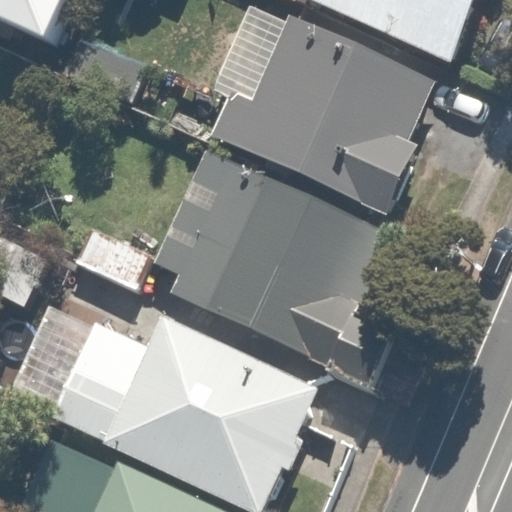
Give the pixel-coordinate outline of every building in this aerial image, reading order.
[(492,0),(303,0),(461,71),(492,0)] [(236,104),(218,141),(397,223),(428,153),(417,148),(444,87),(300,22),(297,29),(258,12),(219,96),(236,104)] [(85,41),(69,76),(136,109),(154,73),(85,41)] [(185,281),(177,299),(337,371),(334,377),(419,415),(445,358),(378,328),(415,245),(213,154),(161,270),(185,281)] [(141,294),(157,260),(98,233),(82,267),(141,294)] [(0,296),(33,312),(54,271),(20,254),(0,293),(0,296)] [(329,395),(172,323),(158,351),(104,327),(101,332),(57,310),(16,400),(62,419),(59,424),(113,449),(112,451),(243,511),(274,511),(292,475),(299,478),(311,450),(304,447),(329,395)] [(33,511),(221,511),(127,469),(125,475),(62,446),(32,511),(33,511)]
